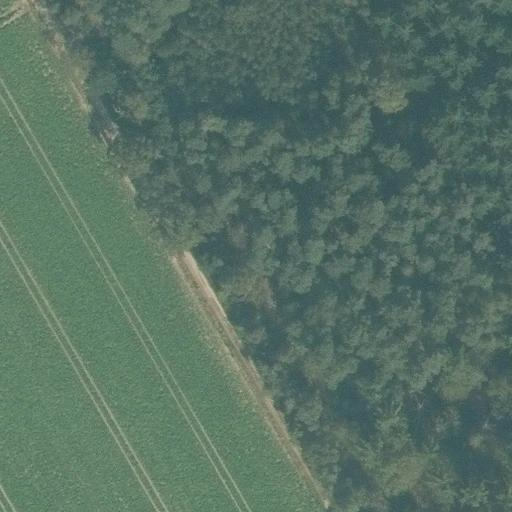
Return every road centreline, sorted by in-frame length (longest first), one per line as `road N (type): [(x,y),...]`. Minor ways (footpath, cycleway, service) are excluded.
road 1 (track): [(36,0),(335,511)]
road 2 (track): [(511,237),(380,0)]
